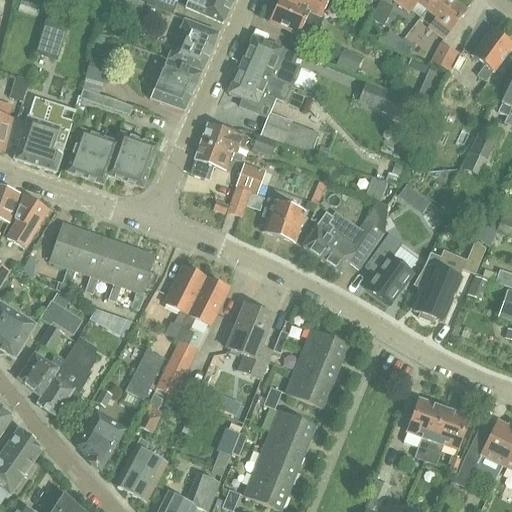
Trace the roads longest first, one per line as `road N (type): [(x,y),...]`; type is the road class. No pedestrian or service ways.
road 1 (residential): [(511,391),(451,369),(282,271),(156,224)]
road 2 (residential): [(156,224),(250,0)]
road 3 (residential): [(109,511),(0,378)]
road 4 (residential): [(156,224),(0,170)]
